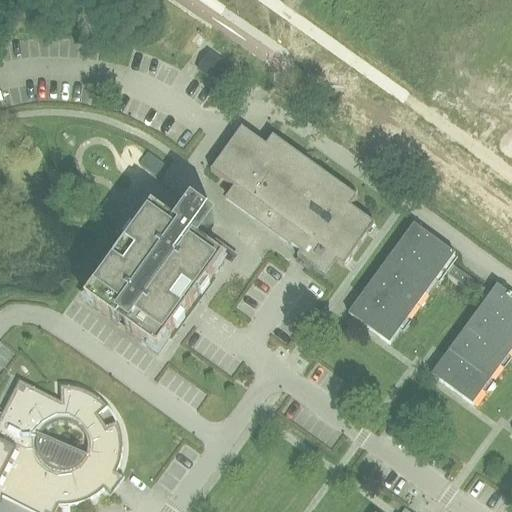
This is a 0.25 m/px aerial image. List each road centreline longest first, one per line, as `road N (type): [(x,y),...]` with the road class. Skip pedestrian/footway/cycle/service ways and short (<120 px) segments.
road 1 (residential): [(511,282),(253,92),(180,185),(262,243)]
road 2 (residential): [(221,443),(47,319),(23,312),(0,324)]
road 3 (track): [(267,0),(388,89),(363,127)]
road 4 (residential): [(469,511),(363,434)]
